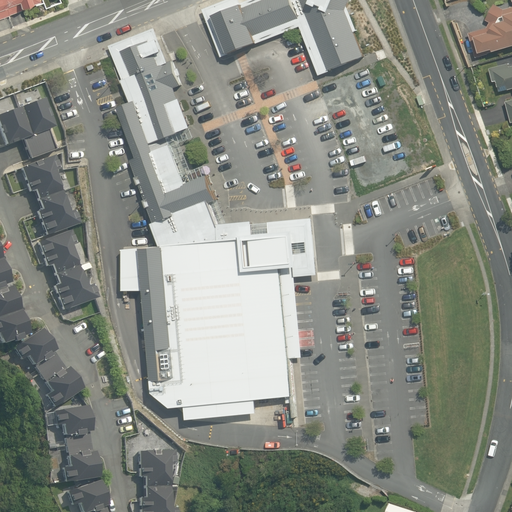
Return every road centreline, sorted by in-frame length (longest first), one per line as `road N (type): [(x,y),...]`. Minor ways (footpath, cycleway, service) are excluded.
road 1 (unclassified): [(511,256),(417,0)]
road 2 (unknown): [(327,214),(374,188),(378,154),(359,100),(344,91),(296,112)]
road 3 (tertiary): [(156,0),(0,62)]
